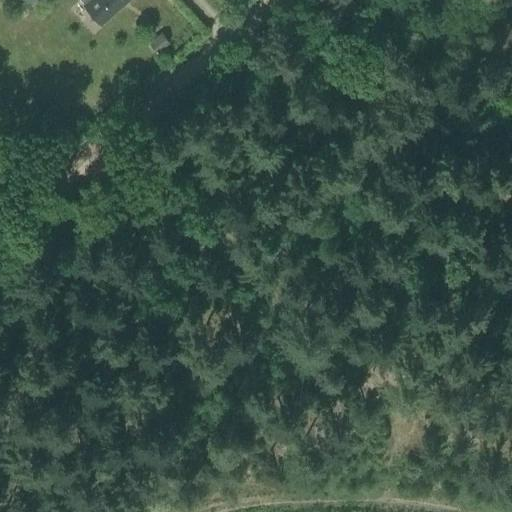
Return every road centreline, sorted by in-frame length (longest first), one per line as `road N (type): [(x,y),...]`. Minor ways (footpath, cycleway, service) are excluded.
road 1 (unknown): [(103,149),(511,480)]
road 2 (track): [(0,240),(218,48)]
